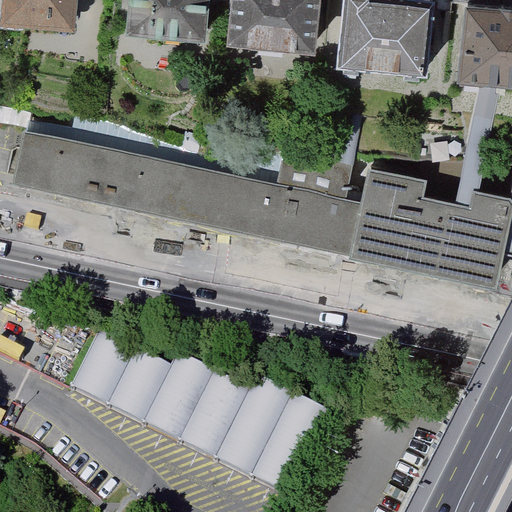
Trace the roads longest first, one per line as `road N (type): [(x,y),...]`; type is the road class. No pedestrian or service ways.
road 1 (tertiary): [(0,254),(511,368)]
road 2 (tertiary): [(511,314),(0,206)]
road 3 (unknown): [(460,0),(440,86),(239,66)]
road 4 (secondary): [(511,398),(456,511)]
